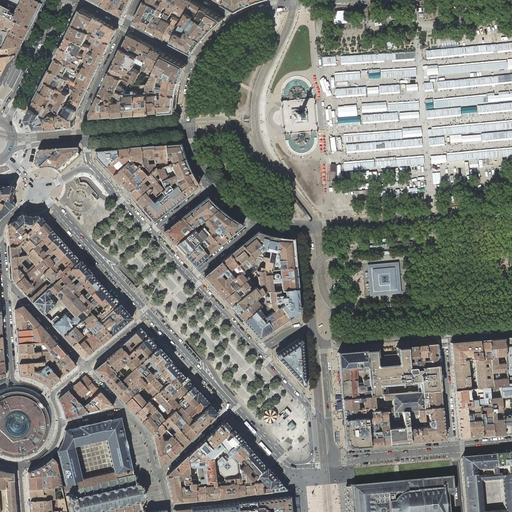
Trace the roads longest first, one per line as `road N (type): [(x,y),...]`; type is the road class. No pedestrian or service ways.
road 1 (tertiary): [(304,226),(511,209)]
road 2 (tertiary): [(39,192),(149,313)]
road 3 (residential): [(300,467),(302,490),(168,506)]
road 4 (secondary): [(10,126),(69,0)]
road 5 (secondary): [(60,0),(0,113)]
road 6 (residential): [(86,138),(86,104),(126,24)]
road 7 (tertiary): [(149,313),(232,404)]
